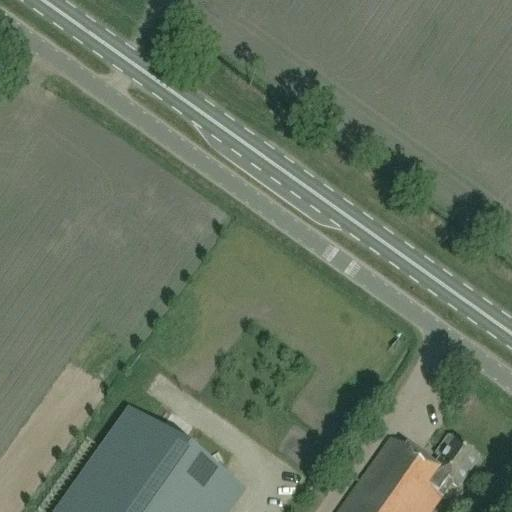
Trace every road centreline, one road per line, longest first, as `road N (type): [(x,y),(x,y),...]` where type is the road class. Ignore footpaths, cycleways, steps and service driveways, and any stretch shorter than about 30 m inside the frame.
road 1 (unclassified): [(511,382),(0,20)]
road 2 (primary): [(511,337),(37,0)]
road 3 (unknown): [(446,336),(323,511)]
